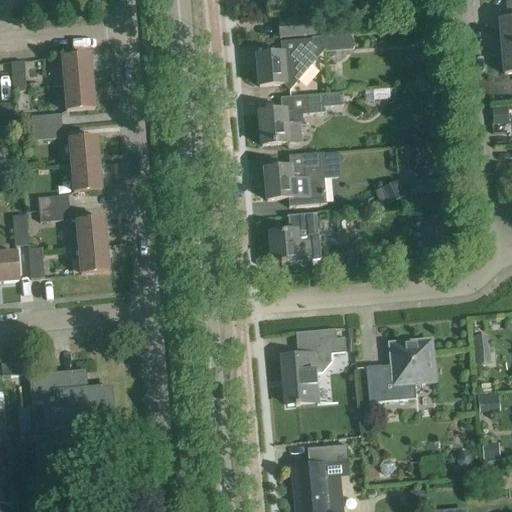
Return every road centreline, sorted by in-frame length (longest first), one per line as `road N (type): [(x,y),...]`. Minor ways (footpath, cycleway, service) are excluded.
road 1 (tertiary): [(222,511),(178,0)]
road 2 (residential): [(241,305),(214,0)]
road 3 (residential): [(241,305),(465,286),(511,246)]
road 4 (residential): [(154,310),(130,31)]
road 5 (residential): [(461,0),(482,212),(492,232),(511,243)]
road 6 (residential): [(259,511),(241,305)]
road 7 (residential): [(161,511),(165,434),(154,310)]
road 8 (unclassified): [(0,326),(154,310)]
road 9 (unclassified): [(0,42),(130,31)]
